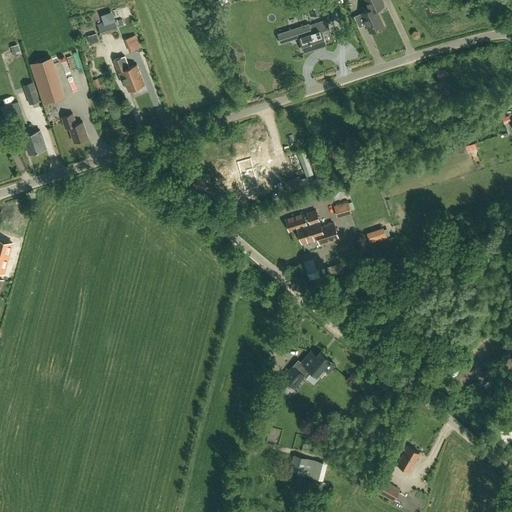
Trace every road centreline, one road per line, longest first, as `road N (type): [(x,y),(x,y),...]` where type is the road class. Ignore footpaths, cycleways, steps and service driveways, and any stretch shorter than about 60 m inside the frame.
road 1 (unclassified): [(511,472),(137,148)]
road 2 (unclassified): [(137,148),(463,43),(511,35)]
road 3 (unclassified): [(0,194),(137,148)]
